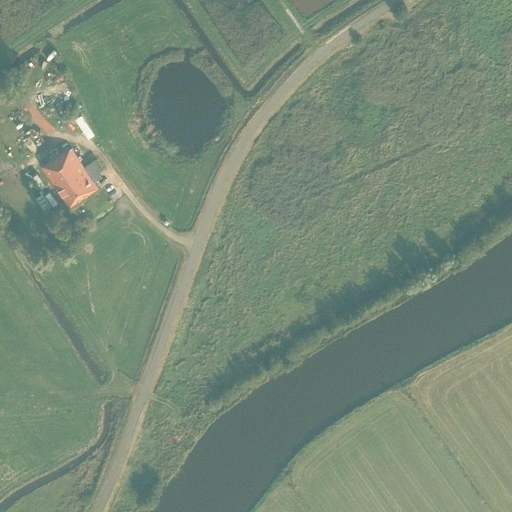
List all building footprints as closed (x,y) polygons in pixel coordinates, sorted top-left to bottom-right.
[(30,154),(37,151),(30,136),(23,140),(30,154)] [(98,158),(84,167),(72,148),(65,153),(64,151),(42,166),(70,206),(98,187),(91,177),(105,168),(98,158)] [(37,183),(42,181),(36,170),(31,173),(37,183)] [(52,205),(41,189),(33,194),(44,210),(52,205)] [(57,203),(50,192),(46,194),(53,206),(57,203)]
